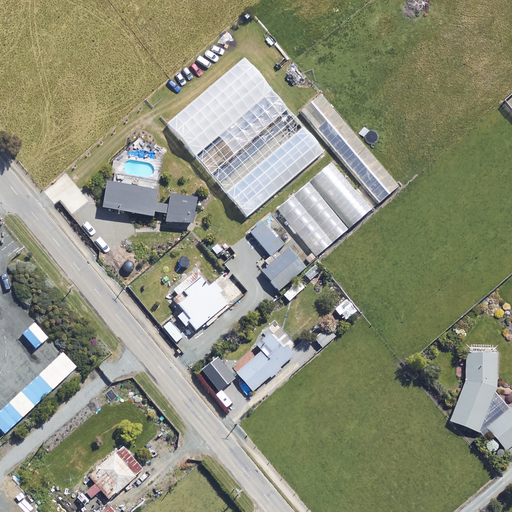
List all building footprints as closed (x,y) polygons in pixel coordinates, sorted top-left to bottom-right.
[(322,152),(243,59),(166,124),(245,217),(322,152)] [(298,112),(376,204),(397,187),(319,95),(298,112)] [(273,211),(313,258),(369,210),(330,163),(273,211)] [(157,181),(113,173),(111,183),(105,182),(100,209),(153,217),(154,213),(165,215),(164,221),(189,226),(194,199),(168,195),(166,206),(153,203),(157,181)] [(87,200),(65,174),(43,192),(54,204),(59,199),(72,214),(87,200)] [(268,257),(292,236),(282,224),(271,233),(262,221),(248,233),(268,257)] [(315,264),(303,249),(294,256),(287,248),(260,271),(277,292),(304,269),(306,271),(315,264)] [(220,291),(200,267),(172,291),(177,298),(173,301),(181,312),(175,317),(183,326),(187,323),(193,331),(225,305),(217,294),(220,291)] [(289,343),(274,327),(254,347),(256,349),(233,371),(252,393),(292,356),(284,347),(289,343)] [(335,336),(327,327),(306,345),(314,354),(335,336)] [(504,451),(511,443),(511,413),(494,393),(494,346),(463,345),(462,383),(447,421),(479,433),(482,426),(504,451)] [(75,367),(62,352),(2,408),(16,423),(75,367)] [(133,476),(113,453),(87,475),(108,499),(133,476)]
